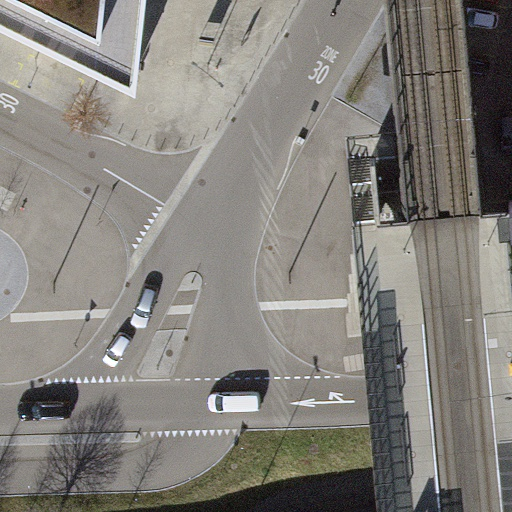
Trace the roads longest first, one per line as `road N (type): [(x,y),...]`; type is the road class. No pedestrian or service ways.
road 1 (secondary): [(511,393),(458,403),(183,404)]
road 2 (residential): [(353,0),(222,229)]
road 3 (residential): [(0,112),(222,229)]
road 4 (residential): [(0,474),(135,468),(166,447),(183,404)]
road 5 (secondary): [(183,404),(0,410)]
road 6 (residential): [(222,229),(190,315),(183,404)]
